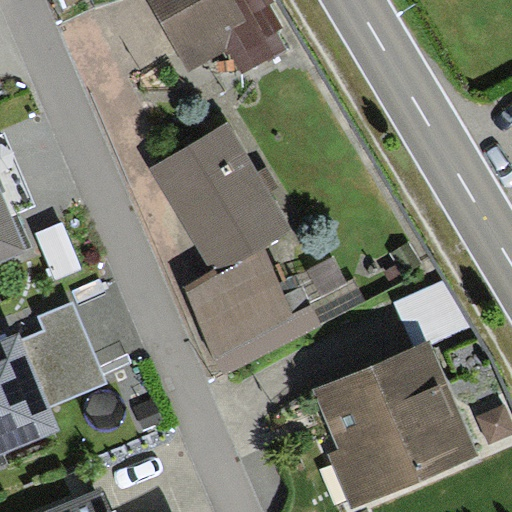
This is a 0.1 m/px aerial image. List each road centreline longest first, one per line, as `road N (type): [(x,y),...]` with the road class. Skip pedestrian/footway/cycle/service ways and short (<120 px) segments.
road 1 (residential): [(18,0),(237,511)]
road 2 (primary): [(347,0),(511,275)]
